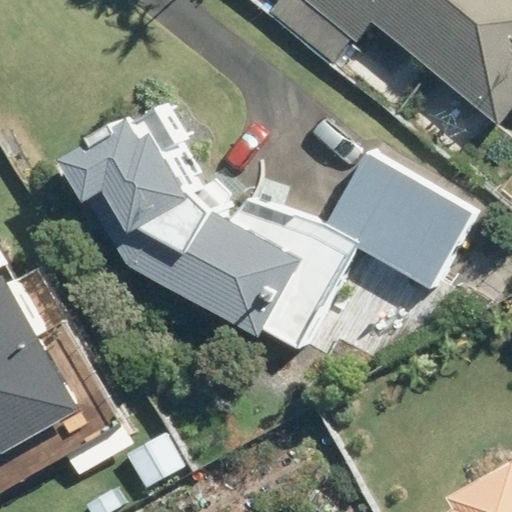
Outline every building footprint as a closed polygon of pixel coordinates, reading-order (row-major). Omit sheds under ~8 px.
[(511,0),(321,0),(364,35),(379,16),(506,118),(511,111),(511,0)] [(148,100),(76,141),(140,251),(309,347),(354,270),(209,187),(167,115),(159,119),(148,100)] [(332,225),(437,283),(479,208),(375,150),(332,225)] [(0,279),(29,263),(3,216),(0,217),(0,279)] [(0,474),(42,449),(47,458),(124,414),(50,279),(0,307),(0,474)] [(131,448),(150,485),(191,464),(171,426),(131,448)] [(511,511),(511,458),(456,489),(463,501),(443,511),(511,511)] [(117,483),(88,499),(95,511),(113,511),(129,504),(117,483)]
